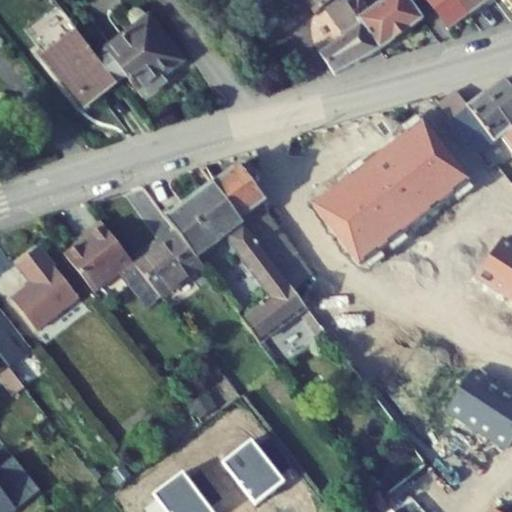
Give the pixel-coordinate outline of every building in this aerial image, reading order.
[(343,0),(310,0),(319,11),(326,6),(347,35),(320,54),(335,75),(380,51),(347,5),(344,0),(343,0)] [(384,0),(370,11),(362,0),(353,0),(347,5),(380,51),(424,19),(409,0),(384,0)] [(425,0),(448,29),(468,14),(458,0),(425,0)] [(458,0),(468,14),(487,1),(486,0),(458,0)] [(117,83),(126,76),(143,98),(166,81),(162,78),(182,62),(149,19),(148,20),(144,15),(139,11),(135,11),(131,13),(132,23),(137,28),(98,59),(117,83)] [(45,55),(85,108),(93,101),(117,83),(98,59),(77,31),(53,50),(45,55)] [(511,88),(505,80),(487,94),(511,126),(511,88)] [(502,138),(511,150),(511,126),(487,94),(469,108),(456,91),(446,100),(440,105),(479,155),(502,138)] [(424,121),(312,205),(358,265),(470,181),(424,121)] [(307,308),(213,185),(168,219),(177,232),(196,259),(227,236),(229,244),(271,299),(243,321),(260,344),(265,340),(299,313),(307,308)] [(89,235),(91,236),(65,256),(94,292),(119,273),(146,308),(161,298),(136,266),(103,225),(89,235)] [(196,259),(177,232),(159,245),(162,248),(136,266),(161,298),(203,268),(196,259)] [(511,243),(503,237),(476,278),(511,301),(511,243)] [(36,331),(78,297),(39,248),(19,265),(34,284),(12,301),(36,331)] [(299,313),(318,337),(325,332),(322,328),(307,308),(299,313)] [(0,356),(7,366),(9,368),(20,359),(24,356),(0,324),(0,356)] [(266,353),(276,366),(277,367),(282,364),(265,340),(260,344),(266,353)] [(276,366),(266,353),(258,359),(267,372),(276,366)] [(9,368),(23,387),(35,378),(20,359),(9,368)] [(0,372),(0,377),(14,395),(24,388),(23,387),(9,368),(7,366),(0,372)] [(447,411),(506,448),(511,438),(511,395),(473,371),(447,411)] [(207,395),(190,407),(199,419),(216,406),(207,395)] [(42,410),(48,418),(53,414),(47,406),(42,410)] [(158,417),(150,430),(162,437),(170,425),(158,417)] [(252,441),(223,463),(256,506),(285,483),(252,441)] [(211,511),(182,473),(154,494),(167,511),(211,511)] [(0,511),(14,511),(17,510),(0,488),(0,511)]
